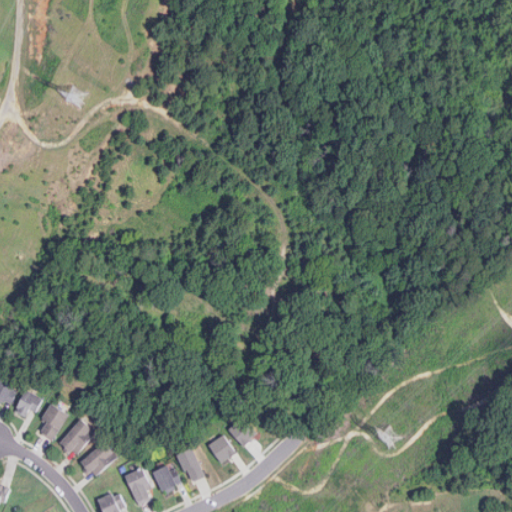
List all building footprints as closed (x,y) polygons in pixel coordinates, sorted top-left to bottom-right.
[(0,395),(12,402),(22,382),(5,373),(0,383),(0,395)] [(20,409),(35,418),(48,396),(32,387),(20,409)] [(57,400),(46,417),(50,419),(43,431),(58,440),(75,412),(57,400)] [(233,428),(249,445),(264,432),(248,416),(233,428)] [(75,455),(97,432),(82,418),(60,442),(75,455)] [(214,441),(227,462),(242,452),(229,433),(214,441)] [(118,456),(105,441),(81,462),(94,478),(118,456)] [(180,453),(198,446),(209,474),(199,478),(194,467),(189,470),(180,453)] [(182,470),(176,473),(173,466),(159,472),(167,491),(187,482),(182,470)] [(159,495),(146,467),(130,474),(144,503),(159,495)] [(15,484),(0,479),(0,500),(9,504),(15,484)] [(108,511),(123,511),(133,507),(124,489),(102,499),(108,511)]
